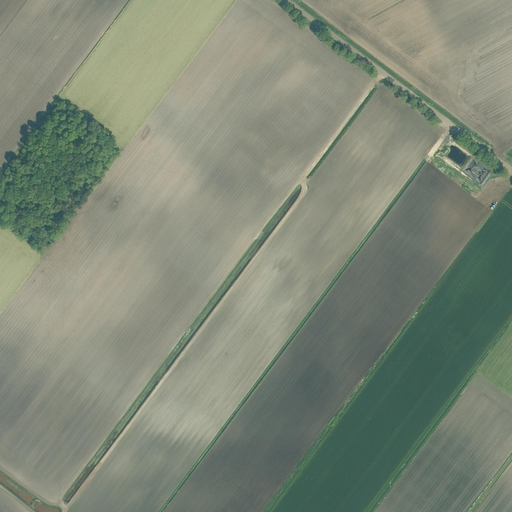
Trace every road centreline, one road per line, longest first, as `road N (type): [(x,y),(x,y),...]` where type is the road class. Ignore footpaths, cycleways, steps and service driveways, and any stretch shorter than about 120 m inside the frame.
road 1 (track): [(382,72),(302,176),(302,193),(67,508)]
road 2 (unclassified): [(511,170),(286,0)]
